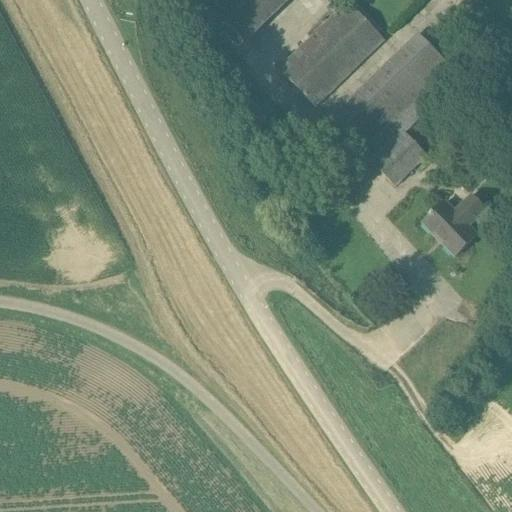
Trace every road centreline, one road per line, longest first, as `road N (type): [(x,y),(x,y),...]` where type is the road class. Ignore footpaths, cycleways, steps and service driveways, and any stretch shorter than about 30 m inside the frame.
road 1 (tertiary): [(394,511),(241,276),(96,0)]
road 2 (unclassified): [(316,511),(173,369),(72,316),(0,304)]
